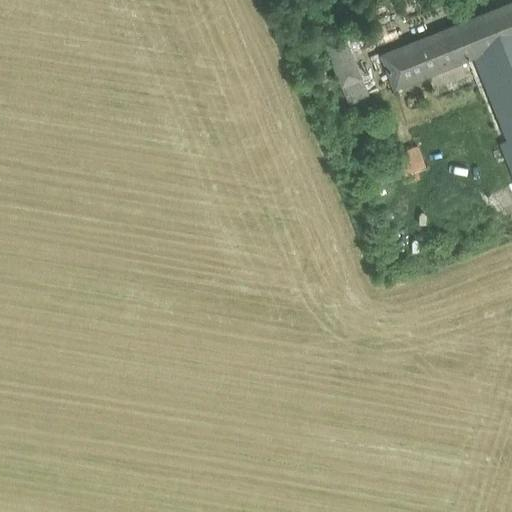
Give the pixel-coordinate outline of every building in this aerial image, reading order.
[(511,4),(454,28),(465,55),(511,173),(511,4)] [(341,29),(342,31),(350,50),(361,46),(352,25),(341,29)] [(454,28),(384,56),(395,84),(465,55),(454,28)] [(350,50),(342,31),(322,40),(346,100),(347,102),(367,94),(350,50)] [(346,100),(322,40),(300,49),(324,109),(346,100)] [(417,146),(373,162),(380,182),(425,166),(417,146)]
